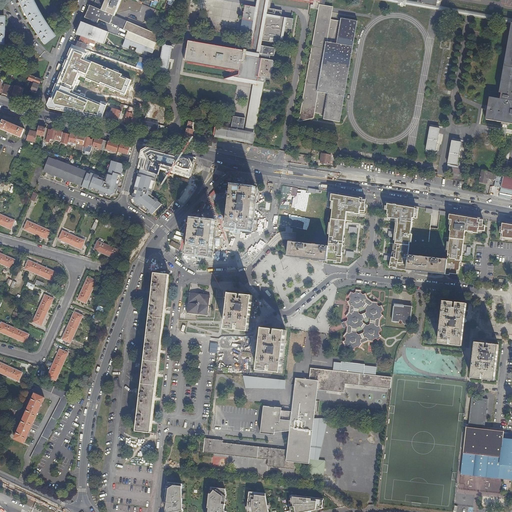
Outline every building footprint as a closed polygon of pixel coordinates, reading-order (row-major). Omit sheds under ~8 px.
[(44,43),(54,35),(51,32),(47,27),(44,22),(39,15),(38,12),(35,7),(33,3),(31,0),(18,0),(20,6),(24,12),(28,20),(33,28),(37,35),(44,43)] [(133,0),(131,0),(107,0),(103,11),(120,18),(147,30),(155,9),(133,0)] [(260,0),(265,1),(263,10),(259,9),(258,13),(255,12),(256,9),(255,9),(256,8),(253,8),(254,7),(248,6),(247,6),(245,6),(245,8),(243,17),(243,18),(245,19),(245,20),(251,21),(251,20),(254,20),(254,19),(255,16),(257,17),(251,50),(249,49),(247,49),(247,50),(244,49),(244,51),(244,52),(243,52),(243,51),(189,41),(185,61),(226,69),(226,71),(230,71),(232,72),(231,77),(229,78),(225,79),(224,80),(234,77),(241,78),(244,78),(255,80),(255,81),(257,81),(265,83),(266,78),(270,78),(273,60),(270,60),(270,56),(274,56),(276,48),(262,46),(262,41),(276,43),(277,39),(283,40),(285,28),(289,29),(287,41),(286,45),(287,45),(288,41),(290,29),(292,29),(293,19),(291,18),(292,12),(291,18),(281,17),(282,10),(270,8),(268,8),(269,0),(311,0),(318,1),(321,2),(320,0),(260,0)] [(324,2),(321,2),(318,1),(317,9),(318,9),(319,9),(318,14),(323,17),(325,13),(330,15),(331,15),(333,4),(324,2)] [(103,11),(90,5),(84,18),(97,23),(99,20),(110,24),(110,23),(124,29),(128,31),(157,44),(160,35),(147,30),(120,18),(103,11)] [(439,6),(439,10),(451,13),(491,20),(511,23),(511,19),(495,16),(439,6)] [(329,21),(330,15),(325,13),(323,17),(318,14),(319,9),(318,9),(317,14),(317,20),(316,27),(315,29),(314,35),(313,38),(312,42),(312,49),(312,52),(311,54),(310,58),(309,63),(308,67),(308,73),(307,77),(306,81),(305,85),(304,90),(304,94),(303,102),(302,104),(301,109),(300,115),(299,120),(300,120),(300,118),(301,114),(307,113),(307,118),(313,118),(313,113),(319,114),(319,115),(324,116),(323,119),(339,122),(340,116),(349,65),(354,36),(357,20),(354,20),(340,17),(340,18),(341,18),(340,21),(335,20),(335,21),(329,21)] [(257,17),(255,16),(249,49),(251,50),(257,17)] [(82,22),(77,35),(82,37),(88,39),(88,33),(91,35),(91,33),(106,39),(109,32),(82,22)] [(511,23),(499,93),(501,93),(500,99),(489,97),(486,119),(500,122),(502,122),(511,124),(511,123),(511,23)] [(157,44),(128,31),(125,39),(126,39),(154,50),(157,44)] [(88,33),(88,39),(94,41),(96,42),(101,44),(102,41),(105,42),(106,39),(91,33),(91,35),(88,33)] [(88,44),(89,45),(90,43),(95,45),(96,42),(94,41),(88,39),(82,37),(80,41),(88,44)] [(154,50),(126,39),(123,47),(129,49),(130,46),(137,48),(136,52),(142,54),(143,51),(153,54),(154,50)] [(77,47),(79,47),(86,50),(88,44),(80,41),(78,41),(77,42),(78,42),(77,47)] [(173,45),(164,44),(160,70),(169,71),(173,45)] [(38,84),(40,79),(29,75),(27,80),(33,82),(38,84)] [(35,93),(38,84),(33,82),(29,91),(35,93)] [(55,83),(48,108),(62,111),(64,103),(60,102),(65,86),(55,83)] [(2,92),(1,93),(10,95),(13,86),(4,84),(3,86),(2,92)] [(11,94),(21,97),(24,89),(24,88),(14,86),(11,94)] [(75,90),(74,105),(82,105),(83,91),(75,90)] [(133,116),(136,108),(130,107),(128,113),(128,112),(125,122),(131,124),(133,116)] [(109,118),(119,121),(122,112),(112,108),(109,118)] [(134,116),(133,116),(131,124),(130,126),(139,129),(140,123),(136,122),(137,118),(134,117),(134,116)] [(245,118),(233,116),(231,128),(243,130),(245,118)] [(13,134),(21,137),(24,129),(3,120),(0,127),(0,128),(8,132),(7,134),(12,136),(13,134)] [(189,121),(185,137),(190,138),(191,134),(192,134),(194,128),(192,128),(193,122),(189,121)] [(154,132),(164,133),(166,124),(155,122),(154,132)] [(39,126),(39,127),(38,133),(37,135),(45,137),(46,128),(39,126)] [(439,130),(429,128),(425,151),(435,153),(439,130)] [(54,143),(57,130),(52,129),(52,131),(49,130),(47,142),(54,143)] [(27,140),(35,142),(37,135),(38,133),(31,131),(27,140)] [(63,132),(57,131),(55,139),(62,141),(63,133),(63,132)] [(63,133),(62,141),(61,143),(68,145),(69,142),(70,135),(63,133)] [(78,135),(71,134),(70,135),(69,142),(76,144),(76,143),(78,135)] [(86,137),(78,135),(76,143),(84,145),(86,137)] [(95,139),(86,137),(84,145),(83,150),(91,152),(93,147),(95,139)] [(96,138),(95,139),(93,147),(106,151),(107,148),(109,142),(96,138)] [(110,140),(109,142),(107,148),(117,152),(120,144),(110,140)] [(461,143),(451,142),(447,165),(457,167),(461,143)] [(131,147),(121,144),(119,151),(128,154),(131,147)] [(506,168),(509,149),(502,148),(499,167),(506,168)] [(322,153),(320,163),(330,164),(330,160),(335,161),(337,153),(325,151),(324,154),(322,153)] [(169,158),(163,158),(163,155),(157,154),(156,166),(168,166),(169,158)] [(180,170),(181,166),(185,167),(186,161),(173,157),(170,167),(180,170)] [(6,181),(9,182),(18,159),(15,158),(6,181)] [(116,194),(124,167),(112,163),(108,175),(106,179),(100,177),(100,176),(92,173),(92,174),(88,173),(89,172),(57,160),(49,158),(44,172),(111,197),(116,194)] [(156,174),(141,170),(133,198),(135,203),(149,213),(152,215),(162,204),(150,196),(156,174)] [(485,171),(482,170),(479,181),(486,183),(488,179),(489,172),(487,171),(487,173),(485,173),(485,171)] [(488,179),(495,181),(497,174),(489,172),(488,179)] [(495,181),(494,186),(498,187),(509,190),(511,190),(511,178),(497,174),(495,181)] [(227,229),(236,230),(237,226),(239,200),(240,188),(232,187),(228,218),(227,229)] [(511,190),(509,190),(498,187),(497,192),(511,195),(511,190)] [(255,189),(240,188),(239,200),(237,226),(236,230),(242,230),(250,231),(253,207),(254,200),(255,189)] [(295,243),(289,242),(288,255),(327,260),(337,261),(337,262),(341,263),(343,252),(342,252),(344,241),(345,242),(345,238),(344,238),(347,212),(355,213),(360,214),(360,212),(365,213),(366,200),(362,199),(363,198),(338,193),(338,195),(330,194),(329,201),(329,207),(333,207),(330,235),(329,241),(329,247),(295,243)] [(392,204),(387,203),(385,215),(387,216),(387,218),(395,219),(395,218),(397,218),(397,223),(396,233),(394,252),(393,259),(391,259),(389,267),(396,267),(396,269),(406,270),(406,269),(446,273),(445,275),(449,275),(450,274),(457,274),(458,262),(461,263),(465,231),(473,232),(473,233),(478,233),(478,230),(485,231),(485,225),(483,225),(483,220),(480,219),(480,218),(470,216),(470,218),(456,215),(449,214),(449,220),(452,220),(447,260),(408,255),(409,243),(411,243),(412,235),(410,234),(412,218),(416,218),(418,209),(415,208),(416,207),(392,203),(392,204)] [(0,224),(11,229),(15,221),(0,214),(0,224)] [(190,255),(211,257),(215,222),(191,219),(188,255),(190,255)] [(24,230),(47,240),(50,231),(28,221),(24,230)] [(511,224),(506,224),(502,223),(501,227),(500,227),(499,233),(501,233),(500,239),(505,240),(505,238),(511,238),(511,224)] [(59,240),(81,250),(85,241),(63,231),(59,240)] [(94,250),(116,259),(120,251),(98,241),(94,250)] [(170,245),(179,249),(181,245),(172,241),(170,245)] [(0,263),(11,268),(15,260),(0,253),(0,263)] [(52,281),(56,272),(29,260),(25,269),(43,277),(52,281)] [(137,431),(150,432),(152,418),(155,389),(157,375),(160,352),(165,307),(168,274),(155,273),(150,315),(146,353),(137,431)] [(78,300),(86,303),(96,281),(88,277),(78,300)] [(5,285),(14,289),(17,283),(8,279),(5,285)] [(289,288),(289,282),(271,282),(271,290),(279,290),(279,295),(289,296),(289,288)] [(380,320),(383,316),(381,315),(381,312),(384,311),(382,306),(379,307),(377,305),(377,303),(372,302),(372,305),(369,306),(365,303),(365,300),(368,299),(366,294),(363,295),(361,293),(361,291),(356,290),(356,293),(353,294),(351,293),(348,297),(350,298),(350,301),(347,302),(349,307),(352,306),(354,307),(353,313),(351,314),(349,313),(345,317),(348,318),(347,321),(345,322),(347,327),(350,326),(352,328),(351,333),(349,334),(346,333),(343,337),(346,338),(345,341),(343,342),(345,347),(347,346),(350,348),(349,350),(354,351),(355,348),(357,347),(360,349),(363,345),(360,343),(361,340),(366,338),(368,339),(368,342),(373,343),(373,340),(376,339),(378,341),(381,336),(379,335),(379,332),(382,331),(380,326),(377,327),(375,325),(375,320),(378,319),(380,320)] [(197,315),(208,316),(210,295),(190,293),(187,314),(197,315)] [(250,332),(254,296),(243,295),(239,294),(231,293),(227,329),(235,330),(239,330),(240,330),(250,332)] [(33,322),(41,326),(54,299),(45,295),(33,322)] [(462,346),(467,304),(443,302),(439,343),(462,346)] [(392,322),(399,323),(399,320),(402,321),(402,322),(403,323),(404,324),(405,324),(406,324),(407,324),(408,324),(409,323),(409,324),(411,307),(403,306),(403,307),(401,307),(399,306),(394,305),(392,322)] [(70,343),(83,316),(74,312),(62,339),(70,343)] [(0,326),(0,331),(25,343),(29,334),(2,322),(0,326)] [(280,372),(285,330),(275,329),(272,329),(262,328),(261,332),(260,342),(259,352),(257,370),(273,371),(280,372)] [(495,372),(498,345),(475,342),(471,378),(494,380),(495,372)] [(218,344),(210,343),(209,353),(215,353),(217,353),(217,349),(218,344)] [(56,381),(68,353),(60,349),(47,377),(56,381)] [(391,377),(376,376),(377,367),(365,366),(365,365),(352,363),(352,362),(343,361),(343,362),(341,362),(341,363),(340,369),(336,368),(335,371),(333,371),(311,368),(309,380),(306,379),(306,378),(304,378),(304,379),(296,378),(293,399),(292,411),(281,410),(282,407),(264,405),(263,409),(272,410),(269,434),(274,435),(275,433),(275,429),(290,431),(287,450),(222,442),(223,440),(217,440),(215,452),(215,454),(268,460),(267,466),(294,470),(295,463),(309,464),(307,474),(323,476),(325,461),(309,459),(315,406),(317,390),(344,393),(345,384),(390,389),(391,377)] [(0,372),(19,381),(23,373),(0,362),(0,372)] [(334,362),(333,371),(335,371),(336,368),(340,369),(341,363),(334,362)] [(249,375),(247,375),(247,383),(285,386),(285,379),(271,378),(249,375)] [(31,458),(37,461),(51,433),(72,394),(67,392),(35,378),(32,385),(62,398),(45,431),(31,458)] [(15,439),(24,443),(44,398),(34,394),(15,439)] [(504,431),(484,429),(488,399),(472,397),(468,427),(466,427),(462,462),(460,474),(499,478),(511,479),(511,433),(504,433),(504,431)] [(261,433),(269,434),(272,410),(263,409),(261,433)] [(203,452),(215,454),(215,452),(217,440),(205,438),(203,452)] [(182,484),(168,482),(165,503),(166,503),(166,510),(166,511),(181,511),(183,511),(182,484)] [(268,511),(265,492),(253,491),(253,496),(251,495),(250,503),(252,511),(268,511)] [(223,499),(214,493),(211,497),(209,497),(208,511),(225,511),(225,508),(222,507),(223,499)] [(310,494),(291,493),(293,503),(294,502),(295,508),(315,506),(316,497),(310,497),(310,494)]
